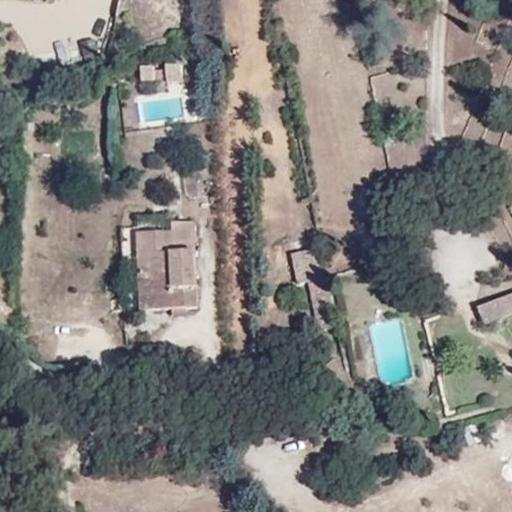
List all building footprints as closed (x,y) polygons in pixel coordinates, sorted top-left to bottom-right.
[(170,74),(157,74),(157,83),(170,83),(170,74)] [(201,316),(198,226),(169,226),(168,236),(139,237),(141,282),(157,281),(158,317),(201,316)] [(333,316),(325,263),(303,266),(311,318),(333,316)] [(158,317),(157,281),(141,282),(142,317),(158,317)] [(511,313),(511,295),(511,294),(474,312),(480,328),(511,313)]
